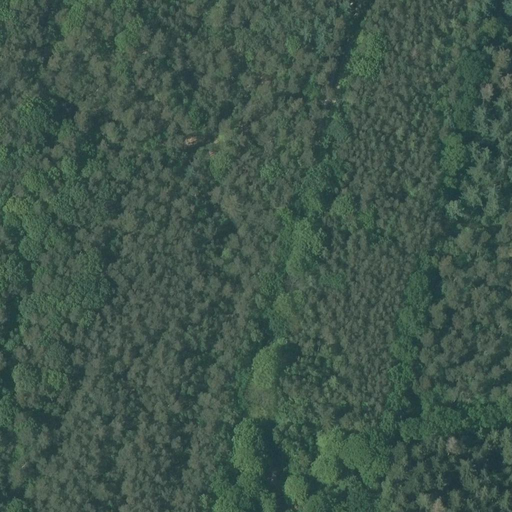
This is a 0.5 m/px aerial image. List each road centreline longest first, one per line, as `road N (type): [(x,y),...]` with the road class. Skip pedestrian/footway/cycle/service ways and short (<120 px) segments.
road 1 (track): [(224,511),(358,0)]
road 2 (unknown): [(369,511),(498,0)]
road 3 (track): [(240,417),(410,446),(511,423)]
